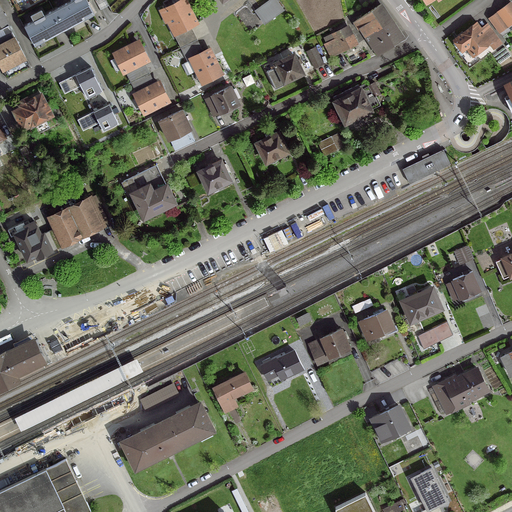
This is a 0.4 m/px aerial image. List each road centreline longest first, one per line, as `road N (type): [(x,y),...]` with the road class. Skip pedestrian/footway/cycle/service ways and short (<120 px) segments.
road 1 (residential): [(27,318),(155,275),(447,127),(462,96)]
road 2 (residential): [(151,511),(511,328)]
road 3 (residential): [(0,92),(95,42),(143,0)]
